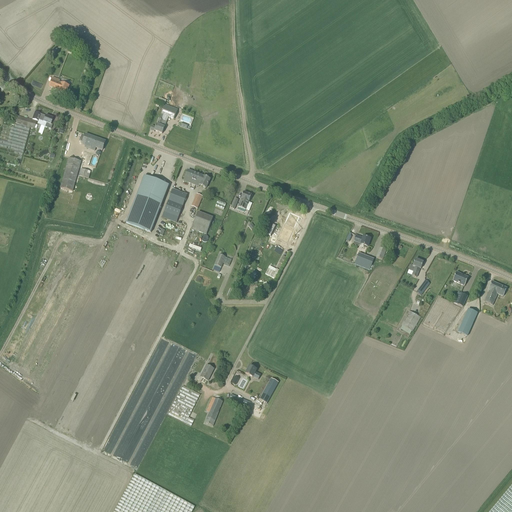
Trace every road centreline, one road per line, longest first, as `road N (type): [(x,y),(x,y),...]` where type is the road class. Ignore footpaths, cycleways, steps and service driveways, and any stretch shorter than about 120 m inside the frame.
road 1 (tertiary): [(313,204),(36,100),(7,78)]
road 2 (track): [(511,75),(392,142),(353,220)]
road 3 (tertiary): [(511,279),(313,204)]
road 4 (residential): [(226,376),(313,204)]
road 5 (track): [(232,0),(250,181)]
